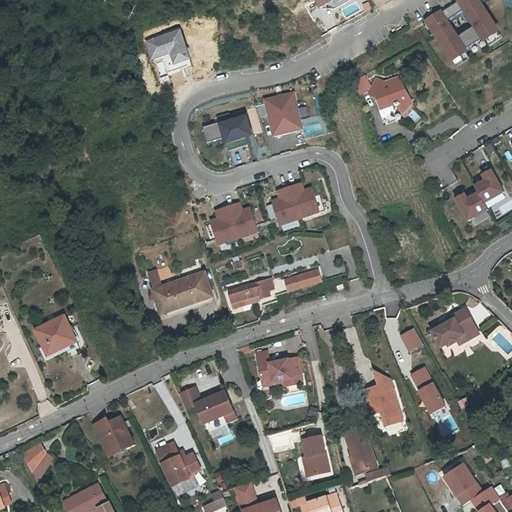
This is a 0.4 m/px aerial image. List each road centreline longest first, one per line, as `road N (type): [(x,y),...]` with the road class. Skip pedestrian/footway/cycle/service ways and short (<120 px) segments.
road 1 (residential): [(388,294),(328,154),(311,151),(211,179),(197,171),(178,114),(194,95),(302,67),(410,0)]
road 2 (residential): [(0,442),(165,363),(388,294)]
